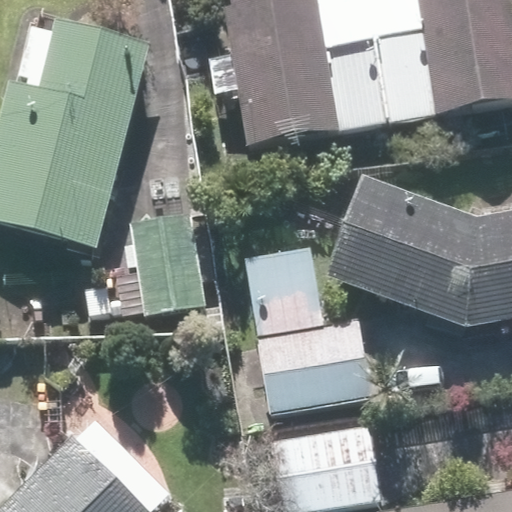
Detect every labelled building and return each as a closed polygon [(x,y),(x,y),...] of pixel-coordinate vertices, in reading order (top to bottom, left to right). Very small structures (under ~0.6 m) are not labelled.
[(511,0),(223,0),(248,156),(511,114),(511,0)] [(33,19),(0,140),(0,233),(95,260),(152,52),(33,19)] [(511,220),(476,227),(368,183),(328,282),(469,340),(511,332),(511,220)] [(131,226),(138,276),(87,283),(94,331),(208,314),(193,217),(131,226)] [(373,408),(361,326),(323,332),(312,259),(246,268),(270,424),(373,408)] [(161,511),(170,503),(98,428),(10,511),(161,511)] [(380,511),(373,434),(272,444),(278,511),(380,511)] [(511,511),(511,499),(429,511),(511,511)]
